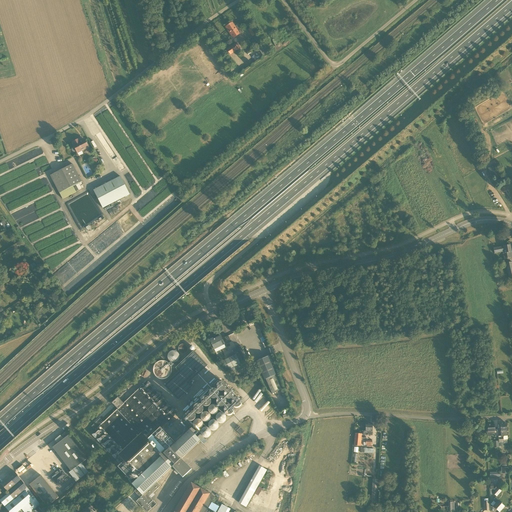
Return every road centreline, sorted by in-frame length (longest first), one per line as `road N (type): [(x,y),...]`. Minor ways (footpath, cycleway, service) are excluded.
road 1 (motorway): [(0,440),(511,6)]
road 2 (motorway): [(494,0),(0,423)]
road 3 (residential): [(0,466),(179,332),(263,290)]
road 4 (track): [(246,0),(83,118),(0,161)]
road 5 (residential): [(263,290),(408,251),(476,221),(511,225)]
road 6 (residential): [(305,418),(511,416)]
road 7 (unclassified): [(282,0),(336,70),(418,0)]
road 8 (residential): [(165,511),(189,480),(239,445),(305,418)]
road 9 (residential): [(263,290),(306,400),(305,418)]
